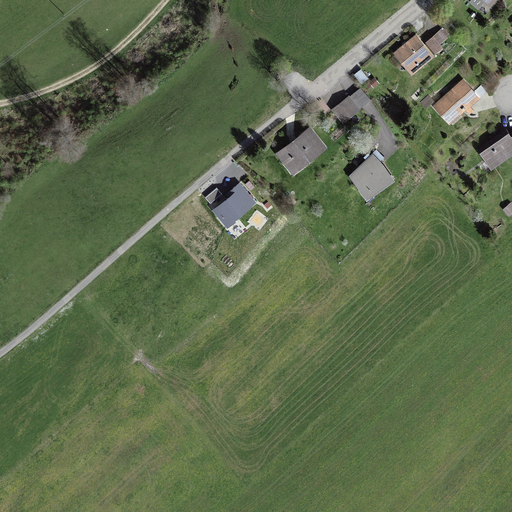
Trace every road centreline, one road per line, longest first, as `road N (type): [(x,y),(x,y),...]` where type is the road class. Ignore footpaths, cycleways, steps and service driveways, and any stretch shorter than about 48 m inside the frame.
road 1 (unclassified): [(309,97),(0,352)]
road 2 (track): [(0,103),(51,89),(109,59),(169,0)]
road 3 (residential): [(427,0),(309,97)]
